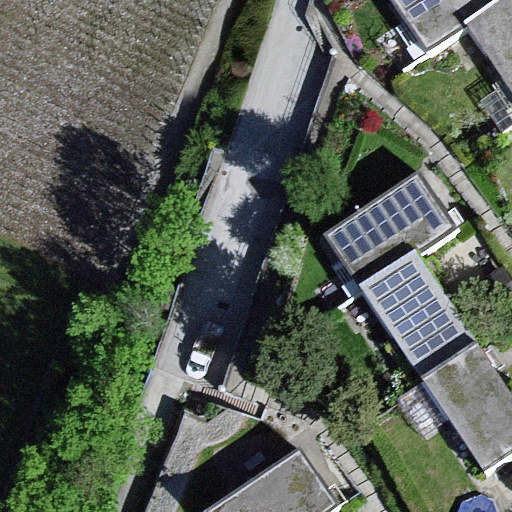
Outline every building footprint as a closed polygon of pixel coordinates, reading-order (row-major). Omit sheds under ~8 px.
[(511,0),(405,0),(399,4),(431,60),(472,30),(511,1),(511,0)] [(511,5),(472,30),(511,95),(511,5)] [(335,245),(377,301),(426,265),(462,235),(427,187),(335,245)] [(426,265),(377,301),(431,392),(487,357),(426,265)] [(511,400),(487,357),(431,392),(488,481),(511,466),(511,400)] [(242,511),(332,511),(309,470),(242,511)]
